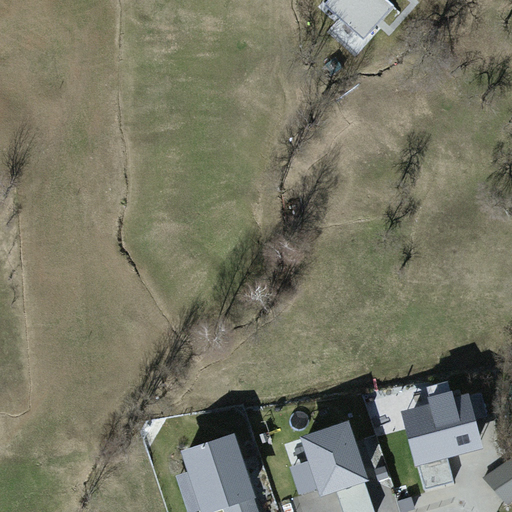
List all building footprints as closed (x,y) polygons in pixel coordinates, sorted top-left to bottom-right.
[(391,6),(385,0),(329,0),(326,3),(363,37),(391,6)] [(486,443),(471,385),(455,389),(455,386),(402,400),(417,461),(486,443)] [(301,493),(338,482),(345,511),(379,511),(351,412),(301,426),(310,458),(292,463),(301,493)] [(189,468),(180,470),(190,510),(226,501),(228,511),(261,511),(239,423),(181,438),(189,468)] [(511,459),(490,471),(506,503),(511,499),(511,459)]
